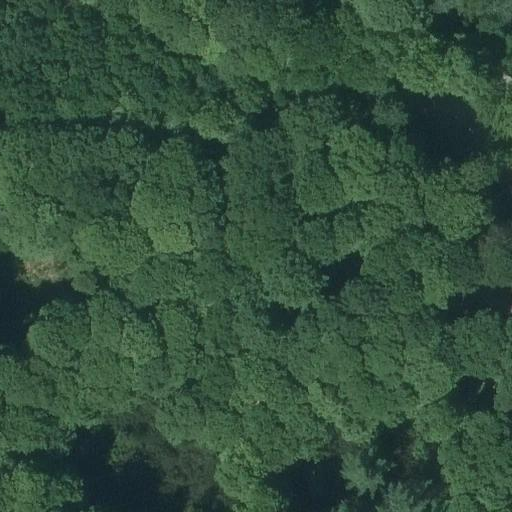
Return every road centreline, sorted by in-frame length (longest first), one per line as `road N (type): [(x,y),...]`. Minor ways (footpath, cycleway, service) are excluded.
road 1 (unclassified): [(0,113),(511,85)]
road 2 (track): [(444,90),(511,284)]
